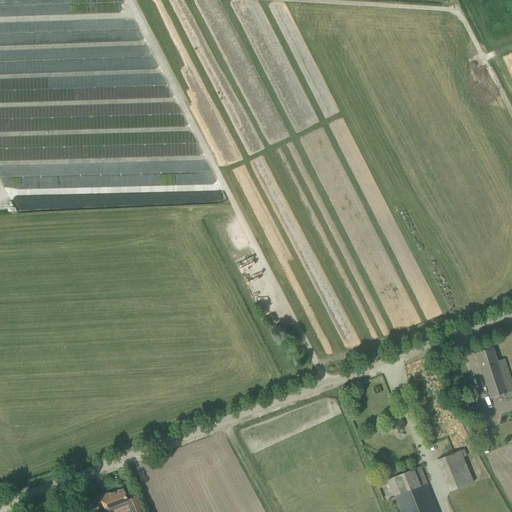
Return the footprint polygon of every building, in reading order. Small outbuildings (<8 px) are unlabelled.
[(57,193),(95,193),(95,186),(90,187),(89,178),(63,178),(63,188),(57,188),(57,193)] [(493,347),(476,353),(491,397),(511,390),(511,382),(505,359),(497,361),(493,347)] [(436,443),(439,450),(448,446),(445,439),(436,443)] [(450,492),(473,483),(461,451),(437,460),(450,492)] [(420,467),(388,480),(392,489),(400,511),(434,511),(424,485),(427,484),(420,467)] [(105,511),(140,511),(136,500),(129,503),(123,489),(101,498),(105,511)]
